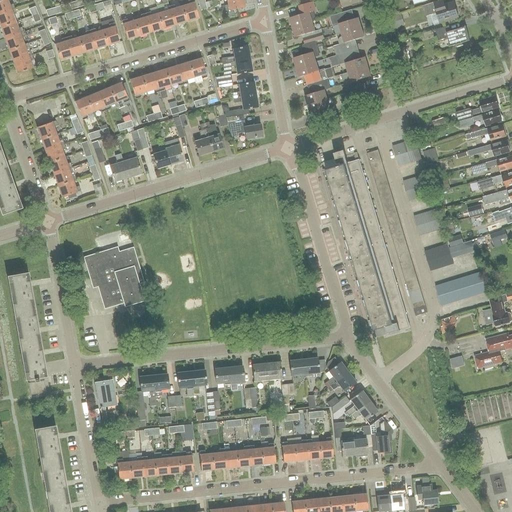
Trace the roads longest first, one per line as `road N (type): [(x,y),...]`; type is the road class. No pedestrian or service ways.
road 1 (residential): [(439,464),(94,501)]
road 2 (residential): [(69,363),(348,338)]
road 3 (residential): [(2,104),(266,20)]
road 4 (residential): [(41,218),(288,144)]
road 5 (residential): [(348,338),(288,144)]
road 6 (residential): [(439,464),(348,338)]
road 7 (residential): [(69,363),(41,218)]
road 8 (residential): [(94,501),(69,363)]
road 9 (residential): [(288,144),(266,20)]
road 10 (residential): [(395,110),(511,76)]
road 11 (residential): [(41,218),(2,104)]
